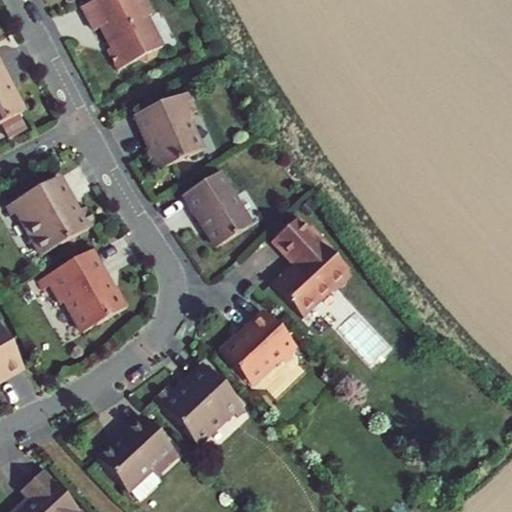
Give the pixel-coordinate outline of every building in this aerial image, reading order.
[(142,0),(96,0),(80,9),(93,32),(99,29),(110,49),(106,52),(116,72),(138,60),(145,63),(154,58),(156,51),(161,48),(146,18),(151,16),(142,0)] [(0,71),(0,124),(22,113),(0,71)] [(187,98),(181,101),(185,110),(192,107),(187,98)] [(181,101),(133,124),(145,148),(149,146),(154,157),(150,159),(146,161),(155,180),(201,158),(187,128),(192,125),(185,110),(181,101)] [(149,146),(145,148),(150,159),(154,157),(149,146)] [(219,173),(180,197),(195,221),(196,220),(215,249),(249,227),(231,199),(234,197),(219,173)] [(95,226),(85,208),(76,213),(72,215),(66,204),(70,202),(57,178),(11,205),(16,213),(41,257),(95,226)] [(231,199),(249,227),(252,225),(234,197),(231,199)] [(70,202),(66,204),(72,215),(76,213),(70,202)] [(16,213),(11,205),(4,208),(9,217),(16,213)] [(286,270),(269,285),(302,319),(318,304),(316,302),(331,289),(338,289),(343,284),(344,277),(346,274),(331,258),(335,255),(309,227),(306,230),(296,219),(271,243),(295,269),(290,274),(286,270)] [(196,220),(195,221),(213,250),(215,249),(196,220)] [(93,250),(47,276),(52,285),(62,304),(68,301),(85,332),(130,307),(118,286),(114,288),(110,291),(104,280),(108,278),(93,250)] [(52,285),(47,276),(40,280),(45,289),(52,285)] [(114,288),(108,278),(104,280),(110,291),(114,288)] [(242,380),(250,389),(258,380),(274,365),(276,367),(280,363),(280,364),(286,364),(291,359),(292,353),(291,353),(295,349),(261,313),(243,330),(244,332),(234,342),(232,340),(231,339),(216,353),(242,380)] [(244,332),(243,330),(232,340),(234,342),(244,332)] [(0,376),(2,380),(21,370),(0,332),(0,376)] [(238,406),(202,367),(183,385),(186,389),(177,397),(173,394),(167,386),(151,400),(194,447),(231,413),(238,406)] [(173,394),(177,397),(186,389),(183,385),(173,394)] [(238,406),(231,413),(236,418),(243,411),(238,406)] [(109,446),(94,460),(125,493),(149,471),(154,476),(175,456),(140,418),(119,437),(122,440),(112,449),(109,446)] [(119,437),(109,446),(112,449),(122,440),(119,437)] [(76,511),(40,472),(19,492),(26,499),(29,503),(21,511),(18,507),(12,511),(76,511)] [(29,503),(26,499),(18,507),(21,511),(29,503)]
